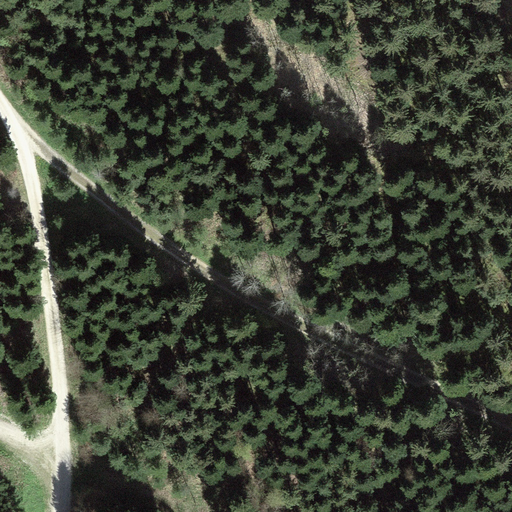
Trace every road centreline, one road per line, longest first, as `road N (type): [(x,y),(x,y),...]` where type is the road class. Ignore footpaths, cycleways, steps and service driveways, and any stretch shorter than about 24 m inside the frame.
road 1 (track): [(511,434),(209,290),(16,129)]
road 2 (track): [(0,101),(16,129),(45,248),(63,511)]
